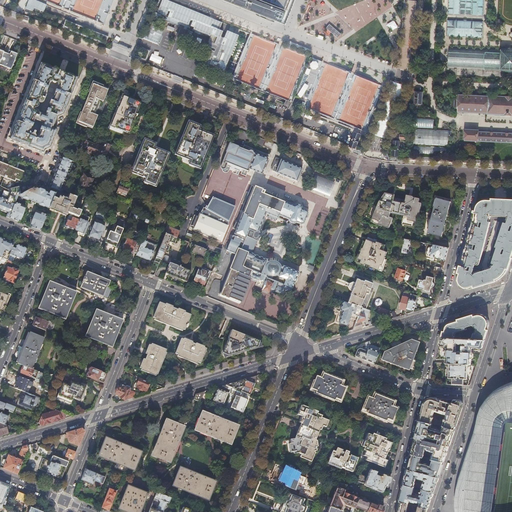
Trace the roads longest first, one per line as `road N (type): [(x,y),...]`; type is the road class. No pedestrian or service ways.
road 1 (tertiary): [(0,21),(368,167)]
road 2 (secondary): [(100,414),(292,356)]
road 3 (tertiary): [(298,341),(368,167)]
road 4 (residential): [(368,167),(400,81),(412,0)]
road 5 (tertiary): [(229,511),(292,356)]
road 6 (residential): [(298,341),(151,282)]
road 7 (residential): [(475,172),(439,310)]
road 8 (residential): [(100,414),(151,282)]
road 9 (residential): [(50,242),(0,370)]
road 10 (residential): [(420,389),(388,511)]
road 11 (secondary): [(320,347),(439,310)]
road 12 (residential): [(475,394),(435,511)]
